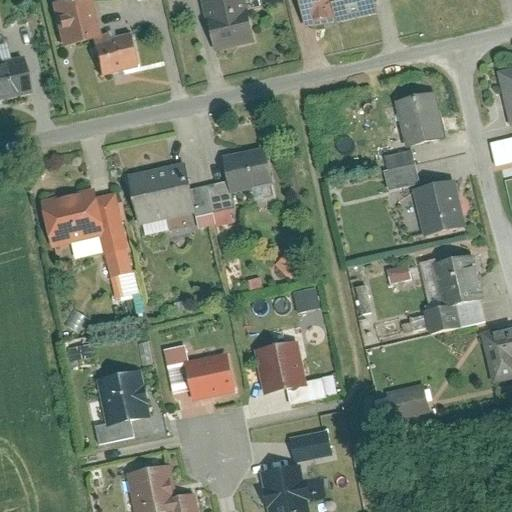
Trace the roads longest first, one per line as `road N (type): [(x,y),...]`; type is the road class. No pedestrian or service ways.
road 1 (residential): [(454,49),(0,146)]
road 2 (residential): [(511,275),(454,49)]
